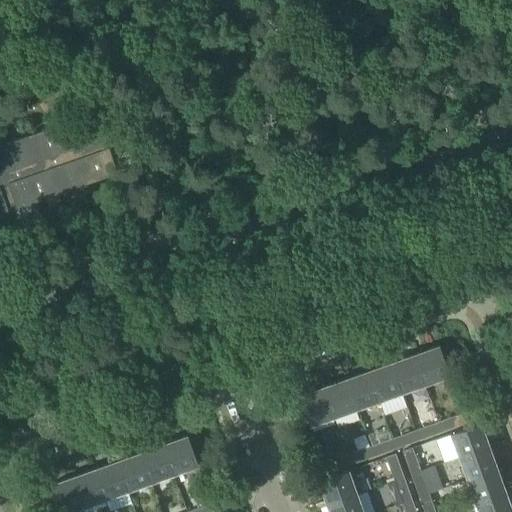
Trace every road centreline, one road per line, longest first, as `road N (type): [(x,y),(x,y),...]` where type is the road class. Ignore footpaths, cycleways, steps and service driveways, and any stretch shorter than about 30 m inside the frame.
road 1 (secondary): [(511,143),(0,327)]
road 2 (residential): [(0,455),(223,375)]
road 3 (residential): [(223,375),(445,293)]
road 4 (residential): [(276,511),(223,375)]
